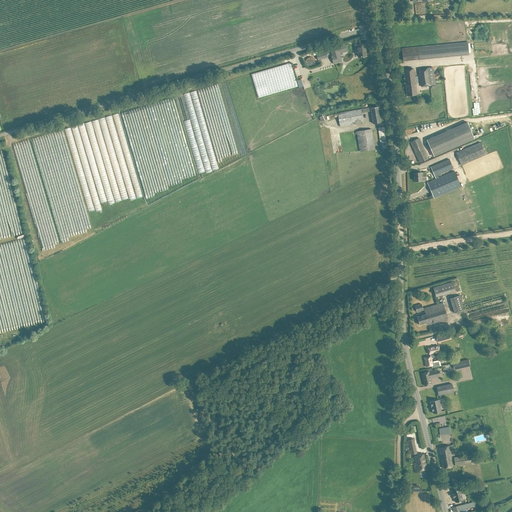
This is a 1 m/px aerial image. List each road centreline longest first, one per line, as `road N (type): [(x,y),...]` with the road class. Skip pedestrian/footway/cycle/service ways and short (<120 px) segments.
road 1 (unclassified): [(0,135),(381,25)]
road 2 (unclassified): [(420,413),(401,317),(398,174),(381,25)]
road 3 (track): [(400,276),(194,378),(187,389)]
